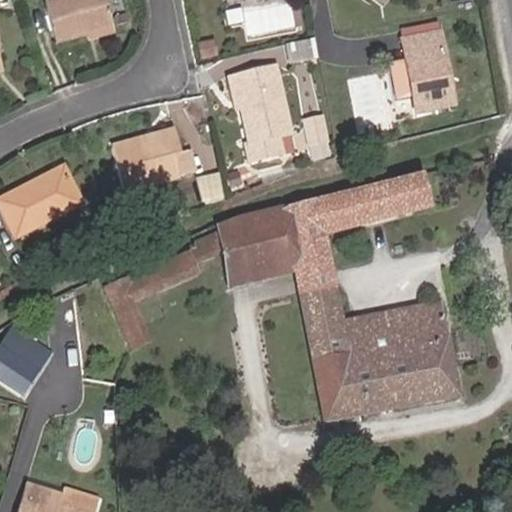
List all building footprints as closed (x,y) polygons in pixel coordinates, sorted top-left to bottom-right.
[(86,49),(113,44),(106,7),(113,6),(111,0),(81,0),(83,9),(48,14),(55,54),(86,49)] [(363,0),(377,10),(384,0),(363,0)] [(213,40),(198,44),(201,60),(216,56),(213,40)] [(408,118),(446,113),(434,40),(396,46),(399,64),(405,101),(408,118)] [(115,53),(113,44),(86,49),(88,58),(115,53)] [(313,45),(286,50),(289,68),(316,62),(313,45)] [(405,101),(399,64),(382,67),(388,104),(405,101)] [(246,121),(241,122),(248,155),(243,156),(246,173),(280,165),(277,150),(288,148),(274,80),(239,88),(246,121)] [(235,123),(241,122),(246,121),(239,88),(229,90),(235,123)] [(181,163),(174,139),(111,157),(124,202),(178,187),(172,165),(181,163)] [(330,142),(310,146),(312,160),(332,156),(330,142)] [(56,176),(31,189),(34,195),(59,183),(56,176)] [(430,210),(423,176),(332,198),(219,228),(220,234),(224,253),(231,288),(295,274),(327,424),(459,399),(440,306),(343,323),(326,236),(430,210)] [(199,207),(221,203),(216,177),(194,181),(199,207)] [(34,195),(31,189),(0,203),(0,230),(8,245),(74,213),(59,183),(34,195)] [(224,253),(220,234),(196,244),(197,251),(198,265),(224,253)] [(199,274),(198,265),(197,251),(109,291),(118,311),(136,350),(150,344),(132,305),(199,274)] [(71,374),(86,372),(77,302),(62,304),(71,374)] [(0,389),(22,403),(50,358),(10,333),(0,348),(0,389)] [(22,509),(33,511),(37,511),(44,491),(29,486),(22,509)] [(33,511),(22,509),(21,511),(72,511),(61,508),(65,497),(44,491),(37,511),(33,511)] [(61,508),(72,511),(96,511),(100,502),(67,491),(65,497),(61,508)]
